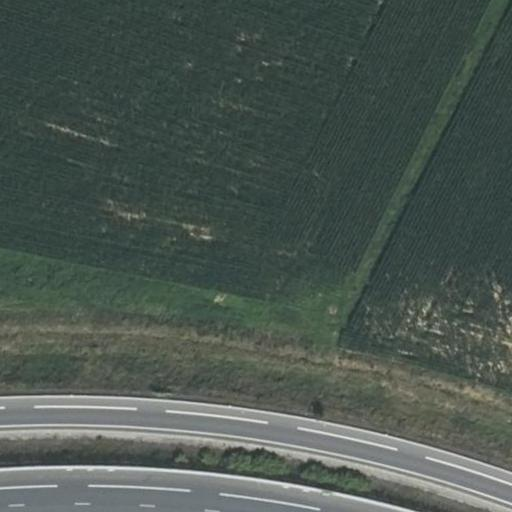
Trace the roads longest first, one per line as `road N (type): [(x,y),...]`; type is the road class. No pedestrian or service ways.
road 1 (motorway): [(511,493),(393,457),(237,427),(0,416)]
road 2 (motorway): [(221,511),(0,505)]
